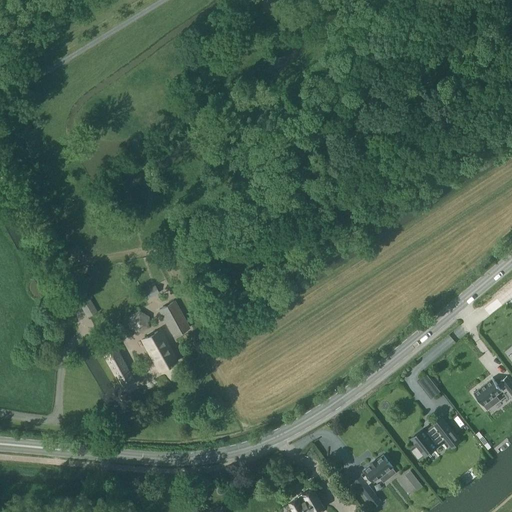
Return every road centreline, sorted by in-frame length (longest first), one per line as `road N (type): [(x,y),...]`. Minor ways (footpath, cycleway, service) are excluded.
road 1 (primary): [(0,445),(181,460),(245,450),(356,388),(511,260)]
road 2 (track): [(0,175),(84,326)]
